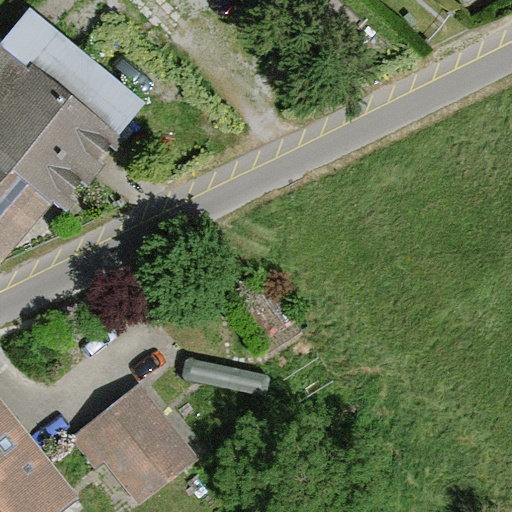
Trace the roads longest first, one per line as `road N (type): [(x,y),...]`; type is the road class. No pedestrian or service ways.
road 1 (unclassified): [(511,50),(0,303)]
road 2 (track): [(156,0),(270,170)]
